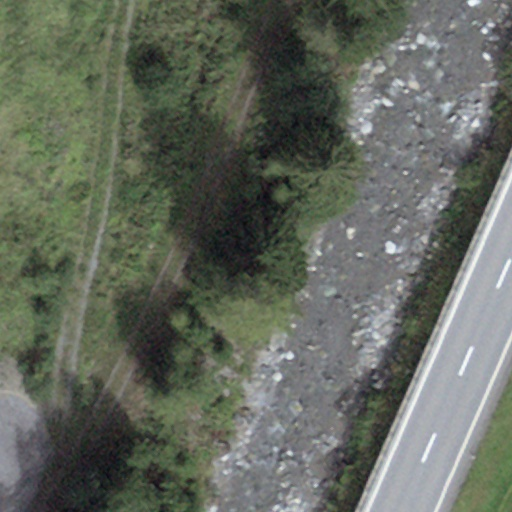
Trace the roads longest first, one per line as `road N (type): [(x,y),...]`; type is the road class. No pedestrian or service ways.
road 1 (track): [(41,511),(134,357),(292,0)]
road 2 (track): [(29,511),(92,245),(125,0)]
road 3 (secondary): [(511,279),(411,511)]
